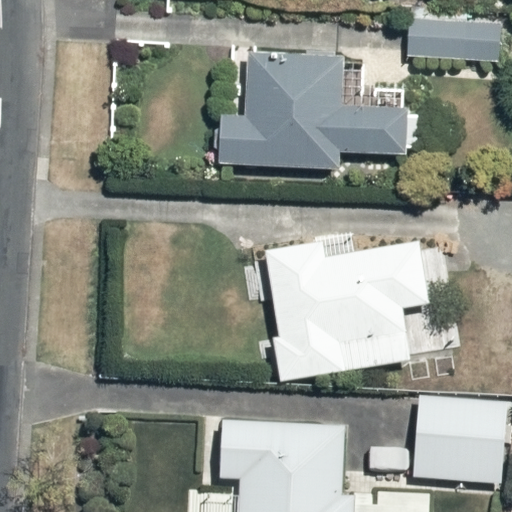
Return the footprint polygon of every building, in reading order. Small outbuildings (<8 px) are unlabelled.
[(470,10),(413,6),(409,60),(511,67),(511,33),(505,33),(505,23),(469,21),(470,10)] [(223,168),(228,168),(342,172),(343,156),(409,158),(411,113),(345,111),(347,62),(252,58),(250,115),(225,114),(223,168)] [(511,197),(476,196),(474,257),(511,258),(511,197)] [(275,337),(285,385),(418,357),(406,302),(434,296),(424,249),(326,270),(322,249),(274,259),(290,334),(275,337)] [(511,350),(488,350),(486,401),(424,398),(420,480),(510,484),(511,435),(511,350)] [(351,424),(230,422),(230,479),(246,479),(246,511),(362,511),(362,495),(351,495),(351,424)]
